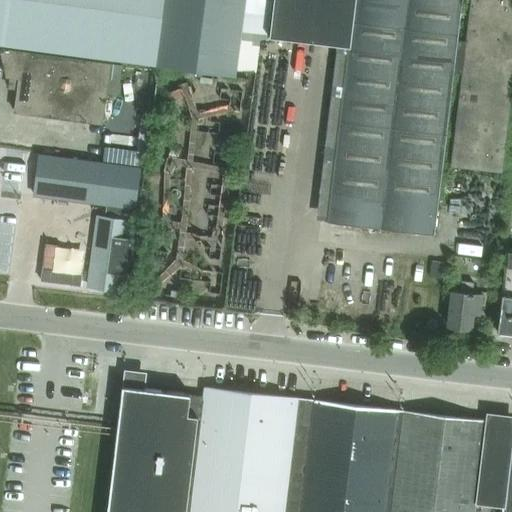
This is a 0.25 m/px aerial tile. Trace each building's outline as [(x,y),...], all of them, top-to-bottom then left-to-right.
[(0,0),(0,44),(155,65),(163,0),(0,0)] [(246,0),(164,0),(156,67),(236,77),(237,70),(246,0)] [(246,0),(237,70),(255,73),(260,41),(270,37),(274,0),(246,0)] [(274,0),(270,37),(342,46),(328,161),(321,220),(328,220),(432,233),(441,161),(452,72),(463,73),(467,41),(456,40),(460,0),(274,0)] [(452,161),(452,163),(500,169),(501,161),(511,69),(511,0),(471,0),(467,41),(463,73),(452,161)] [(10,79),(8,89),(16,90),(14,113),(102,125),(106,93),(118,94),(122,67),(110,65),(1,50),(1,54),(6,78),(10,79)] [(38,161),(34,196),(106,206),(133,209),(133,208),(133,209),(139,168),(119,166),(80,161),(39,156),(38,161)] [(104,224),(94,232),(96,235),(88,289),(121,293),(133,209),(106,206),(104,224)] [(511,250),(506,250),(496,332),(511,334),(511,250)] [(477,315),(480,295),(471,294),(472,282),(460,281),(459,292),(451,291),(446,326),(469,329),(471,314),(477,315)] [(511,511),(511,424),(400,411),(305,399),(204,387),(203,397),(189,396),(189,394),(144,389),(145,379),(135,378),(124,377),(123,386),(122,386),(108,505),(107,505),(106,511),(473,511),(475,500),(503,504),(501,511),(511,511)]
